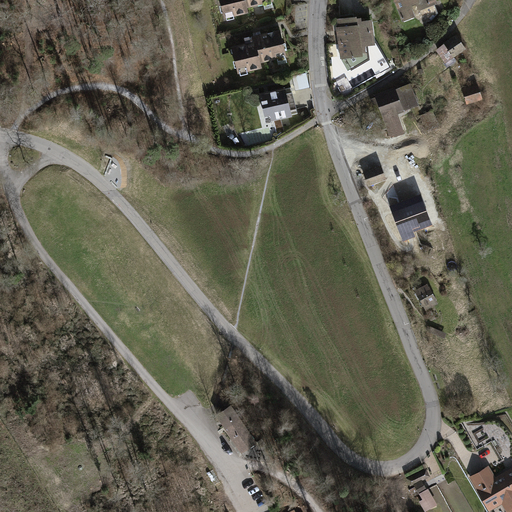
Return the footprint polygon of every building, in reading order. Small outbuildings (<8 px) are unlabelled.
[(221,0),(227,23),(278,9),(275,0),(221,0)] [(434,0),(397,0),(408,28),(441,15),(434,0)] [(370,17),(336,20),(339,66),(374,64),(370,17)] [(233,44),(242,76),(291,62),(282,30),(233,44)] [(461,38),(439,51),(446,62),(468,48),(461,38)] [(306,75),(293,78),(297,91),(310,88),(306,75)] [(289,86),(258,93),(265,123),(297,115),(289,86)] [(400,86),(373,99),(392,139),(404,133),(395,115),(411,108),(400,86)] [(479,86),(463,90),(466,103),(482,99),(479,86)] [(249,144),(272,139),(270,128),(247,133),(249,144)] [(383,168),(365,174),(369,187),(388,181),(383,168)] [(423,195),(389,206),(401,244),(417,239),(414,231),(432,225),(423,195)] [(429,286),(417,292),(425,310),(438,305),(429,286)] [(255,442),(231,406),(217,416),(242,451),(255,442)] [(257,442),(261,448),(266,444),(262,439),(257,442)] [(483,471),(473,477),(495,511),(511,511),(511,467),(490,481),(483,471)] [(427,468),(404,479),(409,489),(431,478),(427,468)]
